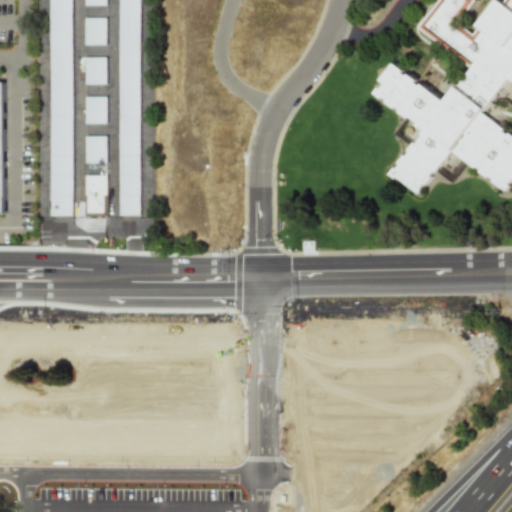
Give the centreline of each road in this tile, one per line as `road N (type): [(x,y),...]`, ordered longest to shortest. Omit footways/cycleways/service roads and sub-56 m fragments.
road 1 (secondary): [(75,276),(511,270)]
road 2 (residential): [(261,276),(264,147),(326,44),(341,0)]
road 3 (residential): [(231,0),(217,47),(221,73),(278,113)]
